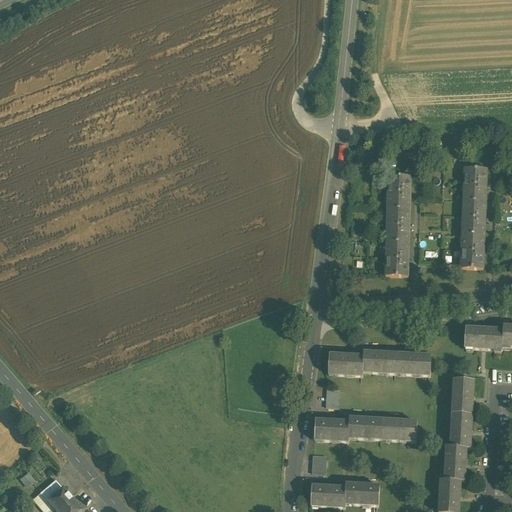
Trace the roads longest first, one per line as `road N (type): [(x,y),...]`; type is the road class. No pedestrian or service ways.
road 1 (tertiary): [(316,311),(354,0)]
road 2 (tertiary): [(290,511),(316,311)]
road 3 (residential): [(316,311),(511,292)]
road 4 (tertiary): [(116,511),(0,377)]
road 5 (track): [(340,127),(307,122),(296,103),(321,59),(327,0)]
